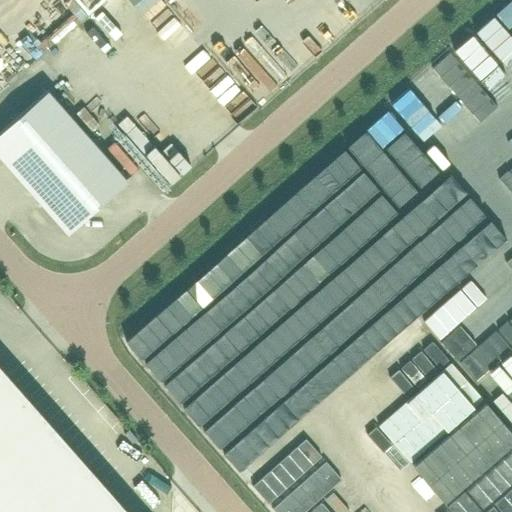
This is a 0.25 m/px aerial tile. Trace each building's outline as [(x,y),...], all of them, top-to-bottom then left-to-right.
[(128,0),(142,15),(158,0),(128,0)] [(334,225),(459,114),(432,83),(307,194),(334,225)] [(126,180),(47,90),(0,131),(0,157),(66,233),(126,180)] [(444,142),(458,161),(495,133),(481,114),(444,142)] [(451,210),(460,202),(435,173),(416,190),(450,229),(460,220),(451,210)] [(422,208),(365,255),(384,278),(441,231),(422,208)] [(437,279),(450,293),(484,263),(471,248),(437,279)] [(429,276),(402,301),(424,324),(451,299),(429,276)] [(0,511),(129,511),(0,367),(0,511)]
